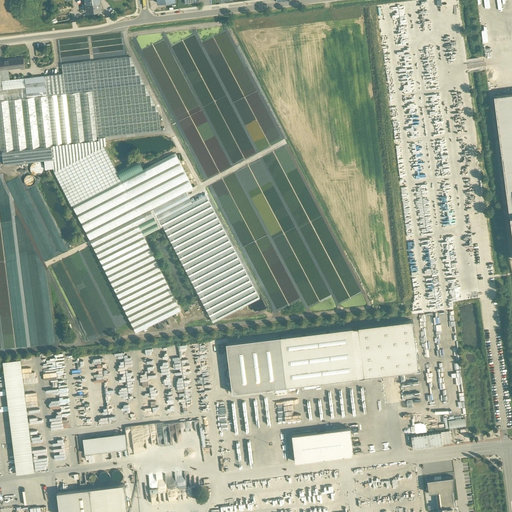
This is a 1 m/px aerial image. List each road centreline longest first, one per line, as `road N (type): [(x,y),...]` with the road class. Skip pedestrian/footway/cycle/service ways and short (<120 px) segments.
road 1 (unclassified): [(450,0),(486,288)]
road 2 (unclassified): [(147,21),(315,0)]
road 3 (unclassified): [(0,42),(147,21)]
